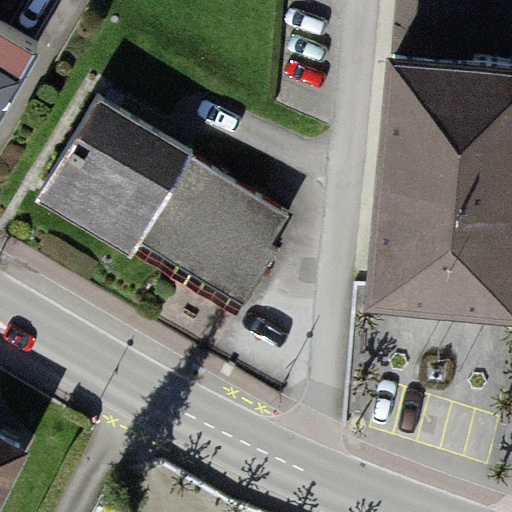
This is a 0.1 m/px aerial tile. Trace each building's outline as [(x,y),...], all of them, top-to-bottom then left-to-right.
[(0,0),(0,38),(21,50),(49,0),(0,0)] [(388,0),(388,14),(468,19),(469,0),(388,0)] [(388,14),(372,268),(511,276),(511,21),(468,19),(388,14)] [(0,86),(21,50),(0,38),(0,86)] [(94,77),(34,180),(128,234),(133,226),(181,141),(187,131),(94,77)] [(286,201),(181,141),(133,226),(237,286),(286,201)] [(0,415),(0,481),(27,430),(0,415)]
